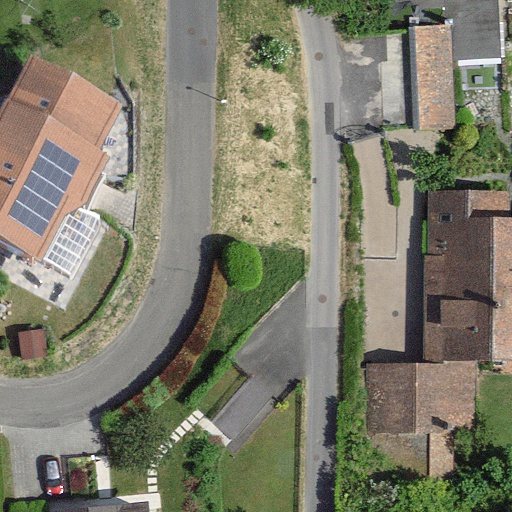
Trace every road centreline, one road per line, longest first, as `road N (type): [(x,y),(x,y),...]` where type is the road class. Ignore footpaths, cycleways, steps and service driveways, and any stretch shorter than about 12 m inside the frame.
road 1 (unclassified): [(191,0),(192,202),(172,315),(144,359),(110,387),(68,400),(0,400)]
road 2 (unclassified): [(309,0),(325,91),(326,511)]
